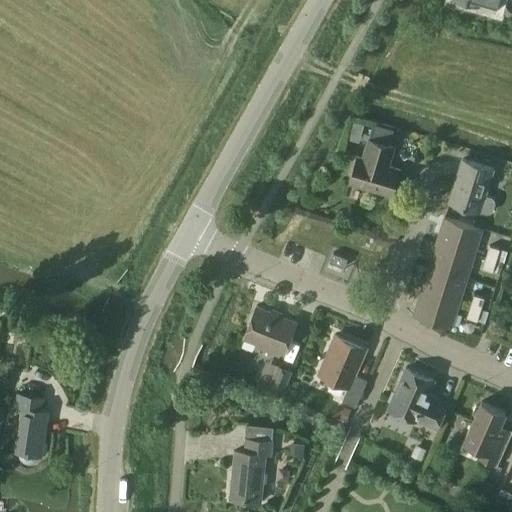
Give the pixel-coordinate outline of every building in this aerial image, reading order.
[(394,148),(368,140),(362,158),(357,157),(349,183),(391,196),(399,169),(388,166),(394,148)] [(492,198),(485,196),(493,169),(462,159),(448,203),(480,213),(480,212),(487,214),(490,213),(493,211),(495,204),(494,201),(492,198)] [(444,217),(436,242),(475,254),(483,229),(444,217)] [(475,254),(436,242),(428,266),(467,278),(475,254)] [(485,257),(496,261),(500,249),(489,246),(485,257)] [(333,252),(329,262),(344,268),(348,258),(333,252)] [(493,272),(496,261),(485,257),(482,269),(493,272)] [(467,278),(428,266),(420,291),(459,303),(467,278)] [(412,316),(423,319),(451,328),(459,303),(420,291),(412,316)] [(470,306),(480,310),(484,298),(474,295),(470,306)] [(19,313),(21,307),(19,302),(14,300),(8,302),(6,308),(8,312),(14,315),(19,313)] [(297,322),(256,306),(244,338),(258,344),(257,347),(279,355),(280,352),(284,354),(297,322)] [(477,321),(480,310),(470,306),(466,318),(477,321)] [(366,348),(335,335),(319,374),(348,387),(342,401),(355,406),(366,381),(354,375),(366,348)] [(277,366),(269,385),(267,390),(282,396),(292,371),(277,366)] [(406,368),(399,385),(388,408),(415,421),(416,419),(436,427),(447,403),(428,395),(434,381),(406,368)] [(15,452),(20,453),(20,454),(20,456),(21,458),(22,459),(23,460),(24,461),(26,462),(27,462),(30,462),(31,462),(33,461),(34,460),(35,459),(36,458),(37,457),(38,455),(42,456),(48,412),(42,411),(44,398),(18,394),(16,406),(22,407),(15,452)] [(473,413),(475,417),(463,443),(481,449),(477,458),(496,466),(510,437),(497,431),(505,413),(481,402),(480,405),(476,406),(473,413)] [(337,403),(332,416),(346,421),(350,409),(337,403)] [(272,456),(273,442),(246,439),(245,452),(234,451),(230,498),(262,501),(266,456),(272,456)] [(304,456),(305,444),(291,443),(290,455),(304,456)] [(427,449),(416,444),(411,455),(422,460),(427,449)] [(488,499),(494,485),(482,480),(476,494),(488,499)] [(511,493),(501,489),(496,499),(511,506),(511,493)]
